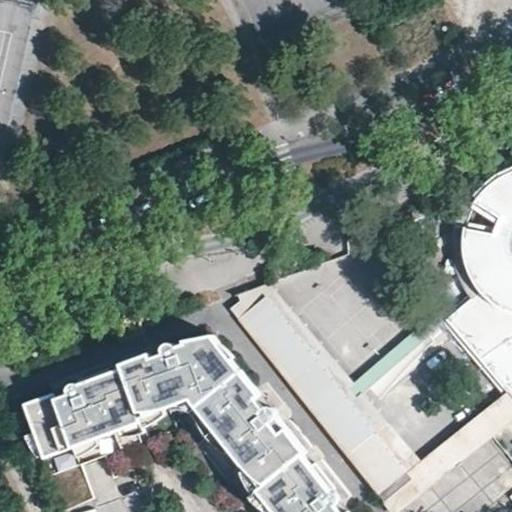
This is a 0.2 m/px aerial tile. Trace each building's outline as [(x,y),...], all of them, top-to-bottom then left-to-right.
[(475,203),(506,222),(502,236),(466,233),(466,241),(467,255),(471,267),(477,279),(484,290),(486,298),(484,307),(480,314),(474,319),(467,322),(458,323),(450,320),(483,358),(507,389),(511,394),(511,171),(506,174),(496,181),(486,190),(475,203)] [(477,279),(442,311),(450,320),(458,323),(467,322),(474,319),(480,314),(484,307),(486,298),(484,290),(477,279)] [(358,384),(274,283),(264,286),(348,393),(358,384)] [(348,393),(264,286),(243,294),(245,300),(235,308),(283,369),(352,456),(380,434),(348,393)] [(450,320),(442,311),(414,335),(422,346),(450,320)] [(278,511),(352,511),(343,499),(342,494),(338,489),(338,488),(319,463),(316,466),(307,455),(310,452),(282,416),(281,409),(277,406),(266,394),(265,395),(237,359),(240,357),(233,350),(232,349),(226,343),(217,334),(191,339),(191,342),(183,345),(175,341),(170,344),(165,352),(156,355),(155,352),(126,363),(128,367),(114,372),(113,368),(73,383),(74,384),(59,390),(59,391),(30,403),(40,431),(48,454),(49,457),(101,438),(124,430),(169,410),(195,399),(235,449),(250,468),(281,507),(277,510),(278,511)] [(422,346),(414,335),(358,384),(348,393),(380,434),(392,424),(367,394),(422,346)] [(511,394),(507,389),(476,414),(493,435),(511,420),(511,394)] [(235,449),(195,399),(169,410),(171,413),(182,428),(203,423),(207,429),(212,436),(220,444),(230,453),(235,449)] [(493,435),(476,414),(404,471),(420,490),(493,435)] [(48,454),(40,431),(29,435),(35,448),(43,456),(48,454)] [(74,511),(134,487),(128,473),(112,480),(102,456),(52,478),(67,511),(74,511)] [(281,507),(250,468),(245,471),(250,483),(257,494),(254,497),(263,507),(270,511),(274,511),(277,510),(281,507)]
